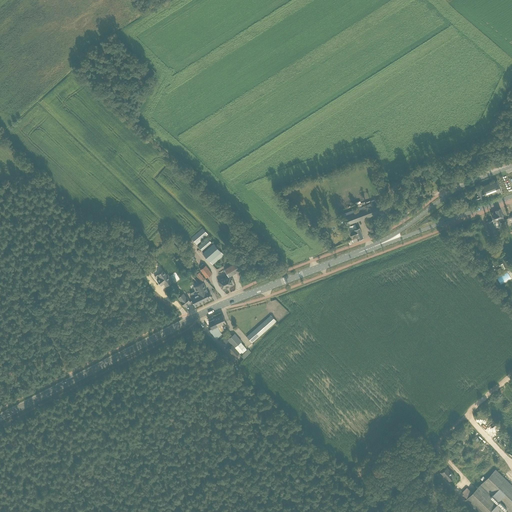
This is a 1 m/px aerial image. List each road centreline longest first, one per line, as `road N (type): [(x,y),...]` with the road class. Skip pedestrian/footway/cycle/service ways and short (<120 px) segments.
road 1 (secondary): [(0,418),(191,318),(377,245)]
road 2 (track): [(511,373),(384,496)]
road 3 (secondary): [(511,166),(447,194),(377,245)]
road 4 (secondary): [(377,245),(511,196)]
